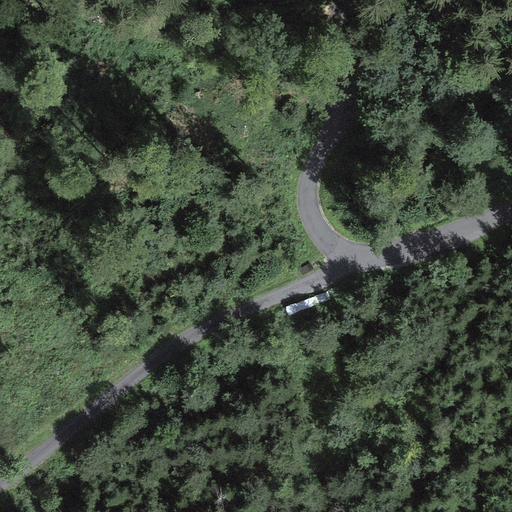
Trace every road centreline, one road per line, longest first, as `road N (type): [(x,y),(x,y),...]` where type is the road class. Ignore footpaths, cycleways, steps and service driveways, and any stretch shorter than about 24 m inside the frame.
road 1 (unclassified): [(0,480),(201,332),(365,256)]
road 2 (unclassified): [(365,256),(323,237),(308,202),(346,88),(346,0)]
road 3 (unclassified): [(511,205),(419,247),(365,256)]
